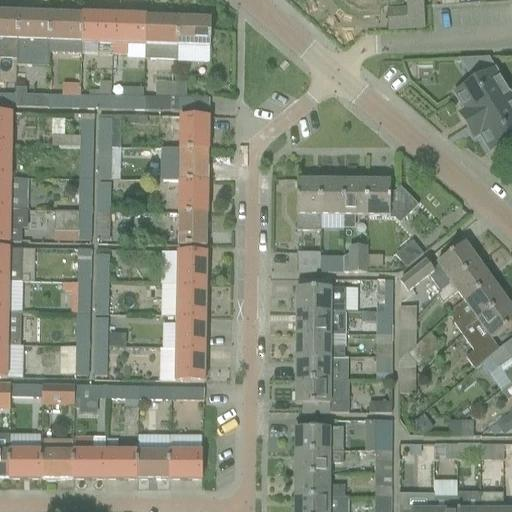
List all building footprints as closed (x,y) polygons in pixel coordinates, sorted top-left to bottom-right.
[(387,11),(388,31),(425,29),(423,0),(406,0),(407,10),(387,11)] [(0,61),(17,62),(17,53),(18,53),(19,14),(0,13),(0,61)] [(49,57),(51,15),(19,14),(18,53),(17,68),(31,69),(32,56),(49,57)] [(50,44),(82,45),(83,16),(51,15),(50,44)] [(113,46),(114,46),(115,18),(83,16),(82,45),(113,46)] [(147,19),(115,18),(114,46),(113,46),(112,58),(127,58),(127,47),(145,47),(146,47),(147,19)] [(145,47),(145,63),(178,64),(178,48),(179,20),(147,19),(146,48),(145,47)] [(178,64),(210,65),(210,50),(211,21),(179,20),(178,48),(178,64)] [(460,93),(453,97),(463,113),(458,115),(466,128),(471,125),(503,106),(493,89),(502,84),(495,71),(473,84),(470,87),(468,84),(458,90),(460,93)] [(48,111),(48,98),(26,97),(26,91),(16,90),(16,97),(16,110),(48,111)] [(48,111),(80,112),(81,92),(69,91),(69,98),(48,98),(48,111)] [(0,109),(16,110),(16,97),(0,96),(0,109)] [(84,112),(112,112),(112,99),(84,98),(84,112)] [(112,112),(145,113),(145,100),(112,99),(112,112)] [(145,113),(177,114),(177,101),(145,100),(145,113)] [(177,114),(210,114),(210,101),(177,101),(177,114)] [(471,125),(466,128),(474,142),(479,139),(479,140),(488,155),(495,151),(497,154),(507,148),(505,145),(511,140),(511,120),(503,106),(471,125)] [(0,148),(12,149),(12,116),(0,116),(0,148)] [(80,150),(94,150),(94,118),(81,118),(81,138),(52,138),(52,149),(80,150)] [(112,151),(120,151),(121,125),(148,126),(148,119),(99,118),(99,150),(112,151)] [(171,119),(171,134),(180,134),(180,152),(209,152),(209,119),(190,119),(180,119),(171,119)] [(0,180),(11,181),(12,149),(0,148),(0,180)] [(80,180),(93,180),(94,150),(80,150),(80,180)] [(98,183),(111,184),(111,183),(120,183),(120,156),(105,156),(105,151),(112,151),(99,150),(98,183)] [(179,184),(208,184),(209,152),(180,152),(161,152),(161,184),(179,184)] [(0,212),(10,213),(28,213),(28,183),(11,183),(11,181),(0,180),(0,212)] [(79,214),(92,214),(93,182),(79,182),(79,214)] [(297,218),(297,232),(321,233),(321,218),(321,183),(297,183),(297,218)] [(321,218),(344,218),(344,183),(321,183),(321,218)] [(343,231),(355,231),(355,218),(367,218),(367,184),(344,183),(344,218),(343,231)] [(179,216),(208,217),(208,184),(179,184),(179,216)] [(395,221),(400,226),(418,208),(400,189),(396,194),(391,194),(391,184),(367,184),(367,218),(390,219),(390,221),(395,221)] [(97,215),(110,215),(111,186),(104,186),(104,187),(98,186),(97,215)] [(0,245),(10,245),(10,213),(0,212),(0,245)] [(55,232),(78,233),(79,243),(92,243),(92,214),(79,214),(55,214),(55,232)] [(97,243),(109,244),(110,215),(97,215),(97,243)] [(179,249),(207,250),(208,217),(179,216),(179,249)] [(402,252),(396,258),(407,271),(413,266),(423,258),(412,244),(402,252)] [(400,305),(401,305),(414,296),(412,292),(429,279),(441,294),(437,298),(445,290),(479,265),(465,246),(437,266),(438,268),(432,272),(427,264),(401,285),(400,305)] [(343,275),(367,275),(367,249),(349,249),(349,257),(343,259),(343,275)] [(0,283),(9,284),(30,285),(30,284),(34,284),(34,252),(0,251),(0,283)] [(78,286),(91,286),(91,252),(79,252),(78,286)] [(177,288),(206,288),(207,256),(178,255),(177,288)] [(297,275),(320,275),(320,259),(320,256),(297,255),(297,275)] [(96,286),(109,287),(109,257),(96,257),(96,286)] [(320,275),(343,275),(343,259),(320,259),(320,275)] [(437,298),(443,306),(458,295),(464,304),(465,304),(492,284),(479,265),(445,290),(437,298)] [(297,282),(297,291),(331,291),(331,282),(297,282)] [(0,316),(8,317),(9,284),(0,283),(0,316)] [(376,315),(393,315),(393,283),(376,283),(376,315)] [(454,326),(462,337),(472,327),(506,302),(492,284),(465,304),(464,304),(453,312),(454,314),(450,317),(455,325),(454,326)] [(77,318),(90,319),(91,286),(78,286),(63,286),(63,294),(72,294),(72,318),(77,318)] [(177,320),(206,320),(206,288),(177,288),(161,288),(161,319),(177,319),(177,320)] [(95,318),(108,318),(109,290),(96,290),(95,318)] [(297,291),(297,314),(331,315),(331,314),(346,315),(358,315),(358,292),(331,291),(297,291)] [(466,359),(475,372),(489,360),(498,352),(499,351),(492,341),(511,326),(511,310),(506,302),(472,327),(462,337),(468,345),(474,353),(466,359)] [(400,321),(416,321),(416,309),(400,309),(400,321)] [(296,338),(331,338),(345,338),(346,315),(331,314),(331,315),(297,314),(296,338)] [(376,338),(393,338),(393,315),(376,315),(376,338)] [(0,348),(7,349),(21,349),(21,317),(8,317),(0,316),(0,348)] [(76,350),(89,351),(90,319),(77,318),(76,350)] [(176,351),(205,352),(206,320),(177,320),(176,351)] [(95,350),(107,350),(108,321),(95,321),(95,350)] [(400,321),(400,364),(416,348),(416,321),(400,321)] [(109,336),(109,349),(126,349),(126,336),(109,336)] [(400,384),(416,384),(416,372),(418,368),(440,347),(430,336),(416,348),(400,364),(400,384)] [(296,338),(296,360),(344,361),(344,349),(331,349),(331,338),(296,338)] [(376,361),(393,361),(393,338),(376,338),(376,361)] [(498,352),(489,360),(497,371),(499,370),(511,386),(511,385),(511,341),(503,348),(499,351),(498,352)] [(76,382),(89,382),(89,351),(76,350),(76,382)] [(94,379),(107,379),(107,350),(95,350),(94,379)] [(176,384),(204,384),(205,352),(176,351),(176,384)] [(296,360),(296,383),(348,384),(348,361),(344,361),(296,360)] [(376,384),(392,384),(393,361),(376,361),(376,384)] [(296,384),(296,407),(304,407),(303,416),(330,416),(330,415),(348,416),(349,397),(330,397),(330,384),(296,384)] [(400,396),(416,396),(416,384),(400,384),(400,396)] [(0,410),(10,411),(11,400),(10,400),(11,387),(0,387),(0,410)] [(10,400),(11,400),(38,401),(38,388),(11,387),(10,400)] [(42,408),(74,408),(75,388),(42,388),(42,408)] [(74,408),(81,408),(81,401),(103,402),(103,389),(75,388),(74,408)] [(125,410),(139,410),(139,403),(138,403),(138,389),(107,389),(107,402),(125,402),(125,410)] [(138,403),(139,403),(168,403),(168,390),(138,389),(138,403)] [(171,403),(204,404),(204,391),(172,391),(171,403)] [(384,406),(384,416),(392,416),(392,405),(384,406)] [(511,414),(494,427),(503,438),(511,431),(511,414)] [(423,420),(415,425),(422,437),(431,431),(423,420)] [(449,423),(449,439),(461,440),(461,423),(449,423)] [(461,440),(473,440),(473,424),(461,423),(461,440)] [(375,432),(375,454),(391,454),(392,424),(366,424),(366,432),(375,432)] [(295,455),(330,455),(330,454),(343,454),(343,431),(295,431),(295,455)] [(0,482),(9,482),(10,453),(10,437),(0,436),(0,482)] [(137,454),(137,483),(169,483),(169,454),(169,439),(137,438),(137,454)] [(169,454),(169,483),(202,483),(202,454),(202,439),(169,439),(169,454)] [(41,482),(73,482),(74,440),(72,440),(72,443),(42,442),(42,453),(41,482)] [(74,440),(73,482),(105,483),(105,454),(93,454),(93,441),(74,440)] [(435,447),(434,464),(457,464),(457,447),(435,447)] [(457,447),(457,464),(480,464),(480,447),(457,447)] [(480,447),(480,464),(503,464),(504,447),(480,447)] [(420,448),(409,449),(409,457),(421,457),(420,448)] [(39,482),(41,482),(42,453),(27,453),(10,453),(10,467),(9,482),(39,482)] [(105,454),(105,483),(137,483),(137,454),(105,454)] [(295,478),(330,478),(330,466),(343,466),(343,454),(330,454),(330,455),(295,455),(295,478)] [(375,454),(375,478),(391,477),(391,454),(375,454)] [(375,501),(391,501),(391,477),(375,478),(375,501)] [(295,501),(345,501),(345,500),(345,488),(330,488),(330,478),(295,478),(295,501)] [(433,482),(432,497),(455,497),(455,483),(433,482)] [(457,511),(480,511),(480,496),(457,495),(457,500),(457,511)] [(503,511),(503,496),(480,496),(480,511),(503,511)] [(294,511),(348,511),(348,500),(345,500),(345,501),(295,501),(294,511)] [(434,511),(457,511),(457,500),(435,500),(435,511),(434,511)] [(375,501),(375,511),(390,511),(391,501),(375,501)]
